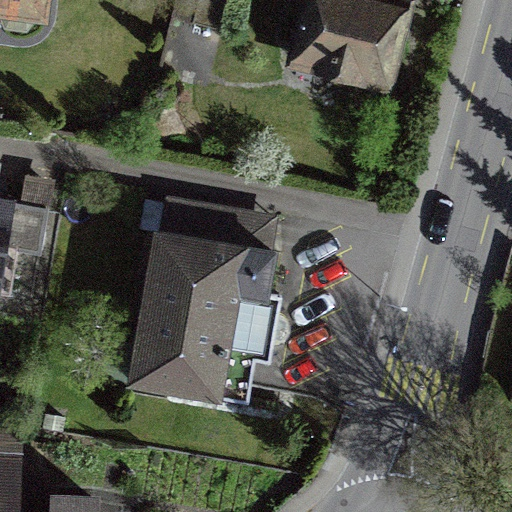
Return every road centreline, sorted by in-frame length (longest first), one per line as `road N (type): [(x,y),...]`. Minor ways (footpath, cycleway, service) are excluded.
road 1 (residential): [(0,147),(464,227)]
road 2 (secondary): [(464,227),(393,509)]
road 3 (secondary): [(511,36),(464,227)]
